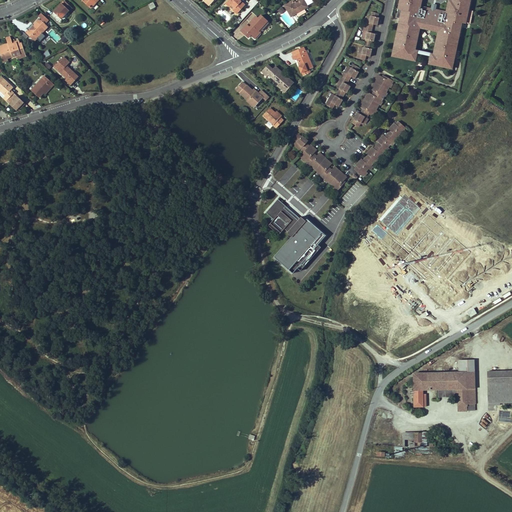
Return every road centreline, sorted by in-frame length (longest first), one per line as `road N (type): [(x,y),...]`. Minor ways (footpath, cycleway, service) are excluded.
road 1 (unclassified): [(341,511),(376,389),(511,300)]
road 2 (residential): [(0,127),(88,100),(136,95),(237,60)]
road 3 (unclassified): [(324,12),(337,29),(336,48),(263,171)]
road 4 (track): [(376,389),(401,414),(445,418),(477,470),(511,493)]
road 5 (unclassified): [(263,171),(251,212),(268,285),(283,309)]
